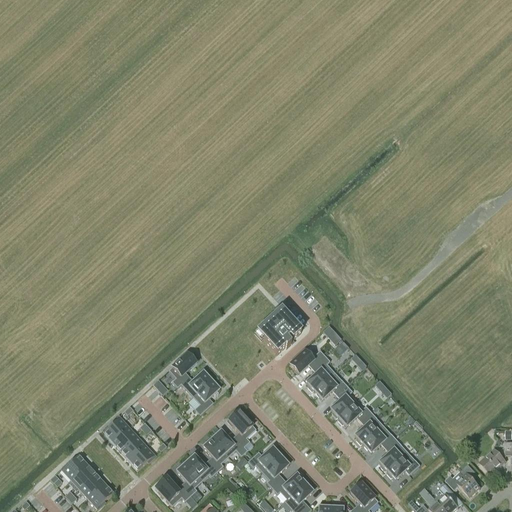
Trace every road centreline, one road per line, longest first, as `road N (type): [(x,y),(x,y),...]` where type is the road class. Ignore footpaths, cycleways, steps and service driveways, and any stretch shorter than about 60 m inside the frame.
road 1 (residential): [(361,467),(337,489),(325,488),(242,397)]
road 2 (residential): [(136,493),(242,397)]
road 3 (residential): [(272,370),(361,467)]
